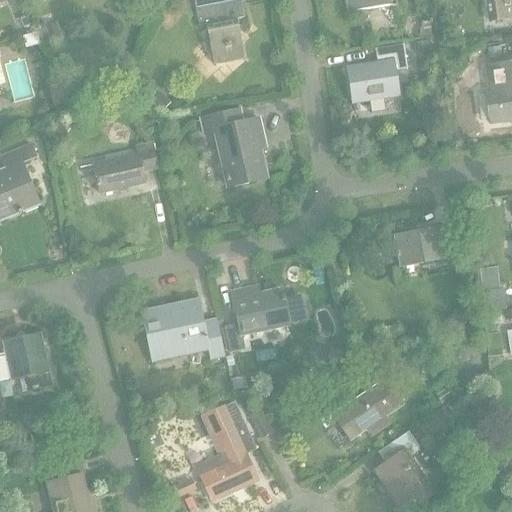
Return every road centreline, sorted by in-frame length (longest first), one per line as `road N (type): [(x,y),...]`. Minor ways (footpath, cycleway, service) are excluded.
road 1 (residential): [(330,188),(322,230),(79,289)]
road 2 (residential): [(140,511),(79,289)]
road 3 (residential): [(295,0),(330,188)]
road 4 (residential): [(330,188),(511,164)]
